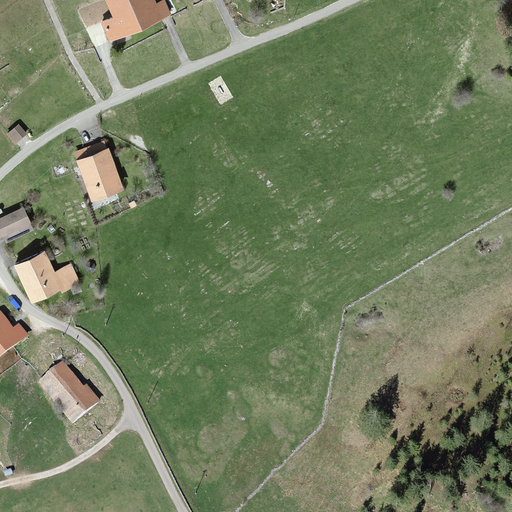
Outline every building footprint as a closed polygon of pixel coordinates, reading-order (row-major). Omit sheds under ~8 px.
[(107,0),(114,16),(101,22),(110,41),(169,15),(163,1),(154,5),(152,0),(107,0)] [(33,141),(21,127),(9,137),(21,151),(33,141)] [(122,190),(104,142),(74,154),(91,201),(122,190)] [(24,210),(0,219),(0,236),(0,238),(30,226),(24,210)] [(53,272),(44,252),(16,264),(32,304),(77,285),(69,266),(53,272)] [(87,287),(79,293),(86,304),(94,298),(87,287)] [(0,361),(30,340),(20,326),(13,331),(5,319),(0,321),(0,361)] [(62,365),(39,384),(76,427),(98,409),(62,365)]
